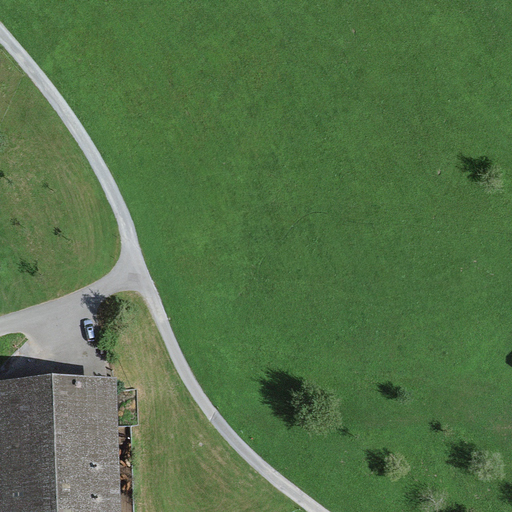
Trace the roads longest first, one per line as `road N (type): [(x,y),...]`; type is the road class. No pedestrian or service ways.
road 1 (track): [(0,32),(45,84),(116,197),(135,265),(210,412),(247,455),(319,511)]
road 2 (track): [(135,265),(92,293),(0,325)]
